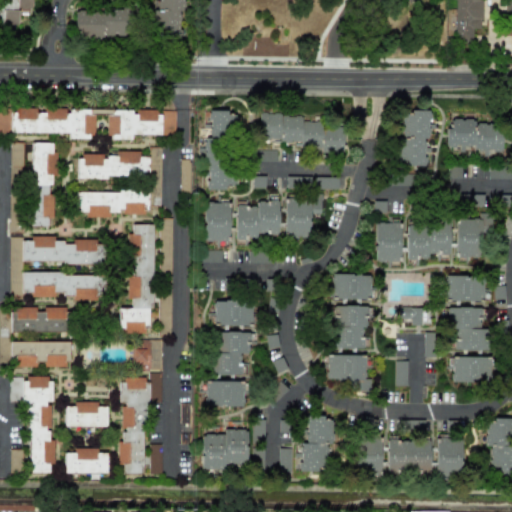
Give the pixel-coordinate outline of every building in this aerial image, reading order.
[(0,24),(17,25),(17,9),(30,9),(30,0),(1,0),(1,1),(0,1),(0,24)] [(153,0),(154,40),(179,40),(179,10),(183,10),(182,0),(153,0)] [(454,0),(453,44),(471,44),(472,28),(481,29),(481,0),(454,0)] [(129,10),(74,10),(74,36),(129,37),(129,10)] [(9,133),(68,134),(67,139),(92,140),(93,115),(106,115),(105,139),(130,139),(131,133),(174,134),(174,111),(158,110),(133,109),(133,110),(66,108),(66,109),(35,108),(10,107),(9,133)] [(423,166),(424,137),(427,137),(428,110),(409,110),(409,114),(397,113),(396,165),(423,166)] [(234,112),(208,111),(208,126),(209,127),(208,136),(233,138),(234,112)] [(342,148),(343,124),(300,123),(300,115),(258,113),(257,145),(342,148)] [(500,122),(450,121),(450,128),(445,128),(444,149),(462,149),(462,146),(478,146),(478,156),(487,156),(487,151),(500,151),(500,122)] [(206,191),(224,190),(224,185),(229,185),(228,138),(203,139),(203,150),(201,150),(203,176),(206,176),(206,191)] [(21,142),(9,142),(10,181),(22,181),(21,142)] [(51,143),(29,143),(28,227),(47,227),(47,218),(50,218),(50,176),(55,176),(56,152),(51,152),(51,143)] [(77,179),(148,177),(149,190),(75,192),(76,212),(84,212),(85,217),(107,217),(107,214),(148,213),(148,207),(160,206),(159,147),(147,147),(147,156),(138,156),(138,150),(114,151),(114,156),(102,156),(102,153),(77,154),(77,179)] [(275,150),(253,150),(253,162),(275,162),(275,150)] [(178,192),(188,193),(189,159),(179,159),(178,192)] [(487,180),(511,179),(511,168),(487,169),(487,180)] [(413,186),(412,174),(389,175),(390,186),(413,186)] [(310,187),(310,177),(285,176),(285,187),(310,187)] [(337,189),(337,178),(314,177),(314,189),(337,189)] [(459,194),(458,205),(482,206),(483,195),(459,194)] [(283,237),(308,237),(308,214),(319,214),(319,196),(283,196),(283,237)] [(234,205),(233,238),(256,239),(256,234),(276,234),(277,200),(255,200),(255,206),(234,205)] [(203,202),(202,241),(227,241),(228,202),(203,202)] [(478,258),(479,233),(489,233),(489,218),(454,217),(453,257),(478,258)] [(171,218),(158,218),(157,275),(169,276),(171,218)] [(398,222),(373,223),(374,261),(399,261),(398,222)] [(405,260),(426,259),(426,255),(448,254),(447,222),(404,224),(405,260)] [(151,224),(131,224),(131,233),(127,233),(127,276),(126,308),(118,308),(117,333),(149,334),(151,224)] [(103,300),(104,275),(20,273),(20,262),(103,263),(103,241),(71,240),(71,242),(53,242),(53,238),(9,237),(8,295),(71,296),(71,300),(103,300)] [(220,251),(200,251),(200,263),(219,263),(220,251)] [(247,263),(267,263),(268,253),(247,253),(247,263)] [(368,299),(369,274),(329,273),(329,298),(368,299)] [(482,277),(444,276),(443,300),(481,301),(482,277)] [(170,279),(164,279),(164,291),(157,290),(156,335),(168,336),(170,279)] [(250,325),(251,302),(212,301),(211,324),(250,325)] [(330,306),(330,349),(363,348),(363,305),(330,306)] [(9,309),(9,333),(67,332),(67,307),(42,307),(42,308),(9,309)] [(420,308),(399,307),(399,318),(409,319),(409,325),(419,325),(420,308)] [(445,308),(445,329),(455,329),(455,341),(452,341),(453,351),(487,350),(487,329),(479,329),(478,307),(445,308)] [(240,375),(239,353),(248,353),(248,332),(216,332),(216,352),(210,352),(210,375),(240,375)] [(423,357),(432,356),(432,333),(422,333),(423,357)] [(160,340),(132,340),(131,370),(159,370),(160,340)] [(42,366),(67,366),(67,341),(10,342),(10,366),(42,366)] [(325,381),(350,380),(350,391),(369,391),(369,378),(364,378),(363,355),(324,355),(325,381)] [(489,357),(449,356),(448,382),(488,383),(489,357)] [(405,386),(405,361),(394,361),(393,385),(405,386)] [(145,473),(145,402),(159,402),(159,373),(146,373),(146,377),(118,377),(118,404),(119,404),(119,440),(116,440),(116,464),(121,464),(121,474),(145,473)] [(26,473),(48,472),(48,464),(52,463),(52,439),(47,439),(47,428),(49,428),(49,403),(50,403),(49,376),(22,376),(22,377),(7,377),(8,402),(25,402),(26,473)] [(242,381),(204,381),(203,406),(242,406),(242,381)] [(63,406),(63,427),(105,426),(105,406),(96,407),(96,401),(71,402),(71,406),(63,406)] [(189,403),(178,403),(178,444),(189,444),(189,403)] [(325,469),(325,443),(331,443),(331,420),(322,420),(322,416),(304,416),(304,443),(298,443),(298,452),(294,452),(293,471),(316,471),(316,468),(325,469)] [(251,440),(263,440),(263,419),(250,420),(251,440)] [(511,473),(511,431),(511,419),(484,420),(484,445),(487,445),(488,474),(511,473)] [(245,465),(246,430),(222,429),(222,434),(200,434),(200,469),(223,470),(224,464),(245,465)] [(460,438),(434,437),(434,475),(459,476),(460,438)] [(379,438),(354,438),(354,475),(379,476),(379,438)] [(428,474),(428,440),(385,439),(385,473),(428,474)] [(160,444),(147,444),(147,464),(148,464),(147,474),(160,475),(160,444)] [(106,472),(105,452),(96,453),(96,448),(72,448),(72,453),(63,453),(63,473),(106,472)] [(277,472),(289,472),(290,448),(278,448),(277,472)] [(8,449),(8,473),(20,473),(21,450),(8,449)] [(263,449),(252,449),(251,468),(261,469),(263,449)]
